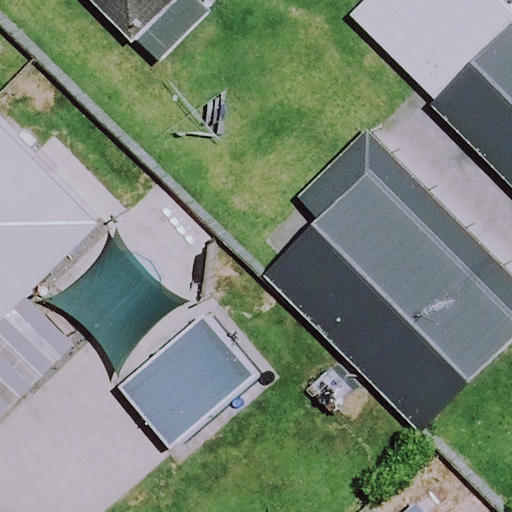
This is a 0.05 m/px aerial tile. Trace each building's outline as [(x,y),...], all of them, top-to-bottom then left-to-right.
[(94,0),(165,72),(227,11),(215,0),(94,0)] [(511,0),(378,0),(362,17),(453,106),(411,149),(511,249),(511,0)] [(114,213),(0,101),(0,427),(2,429),(86,342),(36,294),(114,213)] [(511,346),(511,314),(369,175),(270,275),(429,431),(511,346)] [(270,374),(225,319),(133,393),(178,448),(270,374)]
